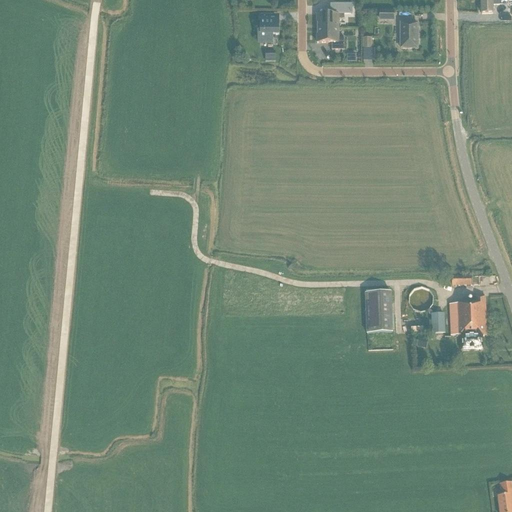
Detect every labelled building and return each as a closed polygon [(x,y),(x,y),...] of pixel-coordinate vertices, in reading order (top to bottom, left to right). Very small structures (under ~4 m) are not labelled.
[(480,0),(482,15),(493,15),(492,0),(480,0)] [(380,11),(380,19),(394,19),(394,11),(380,11)] [(317,31),(339,31),(339,20),(344,20),(344,15),(317,15),(317,31)] [(279,35),(279,22),(268,22),(268,16),(260,16),(260,32),(257,32),(257,42),(272,43),(272,35),(279,35)] [(417,24),(401,24),(401,49),(417,49),(417,24)] [(338,39),(339,31),(317,31),(317,44),(332,44),(332,51),(344,51),(344,39),(338,39)] [(363,49),(372,49),(372,39),(363,39),(363,49)] [(265,62),(275,62),(275,52),(265,52),(265,62)] [(452,278),(452,287),(472,286),(471,277),(452,278)] [(423,288),(421,288),(420,288),(418,289),(417,289),(415,290),(414,291),(413,292),(411,293),(411,294),(410,295),(409,296),(409,297),(409,298),(409,299),(409,300),(408,301),(409,301),(409,302),(409,303),(409,304),(409,305),(410,306),(410,307),(411,308),(412,309),(413,310),(414,311),(415,312),(416,313),(418,313),(420,313),(422,313),(423,313),(425,313),(426,312),(427,312),(429,311),(430,309),(431,309),(431,308),(432,307),(432,305),(433,304),(433,302),(433,301),(433,300),(433,299),(433,298),(432,296),(432,295),(431,293),(430,292),(429,291),(428,290),(426,289),(424,289),(423,288)] [(392,334),(391,293),(366,294),(367,335),(392,334)] [(474,297),(474,302),(464,302),(464,305),(450,305),(450,323),(452,323),(453,336),(457,336),(457,337),(461,337),(462,352),(483,351),(483,336),(487,336),(485,297),(474,297)] [(432,316),(432,334),(445,334),(444,315),(432,316)] [(419,345),(427,346),(428,339),(420,338),(419,345)] [(511,511),(511,483),(499,485),(501,497),(498,497),(500,511),(511,511)]
